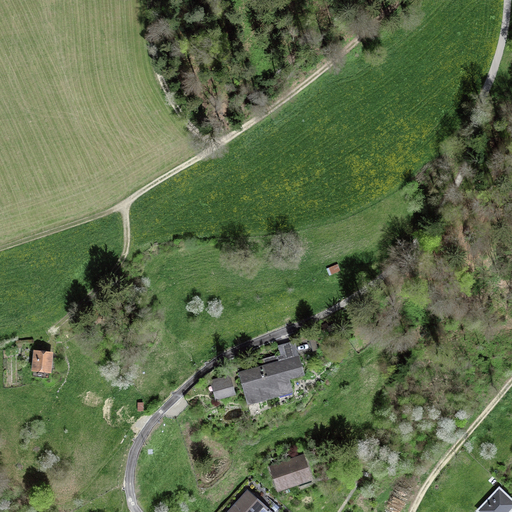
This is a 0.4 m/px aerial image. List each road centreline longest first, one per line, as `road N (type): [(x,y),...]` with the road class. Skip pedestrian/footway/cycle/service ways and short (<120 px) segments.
road 1 (track): [(45,346),(118,264),(132,197),(294,91),(395,0)]
road 2 (residential): [(356,296),(228,352),(192,379),(147,426),(132,456),(136,511)]
road 3 (track): [(218,143),(186,122),(162,82),(149,0)]
road 4 (track): [(511,379),(411,511)]
road 5 (track): [(26,501),(73,495),(147,426)]
road 6 (track): [(0,248),(125,204)]
road 7 (unclassified): [(507,0),(475,121)]
